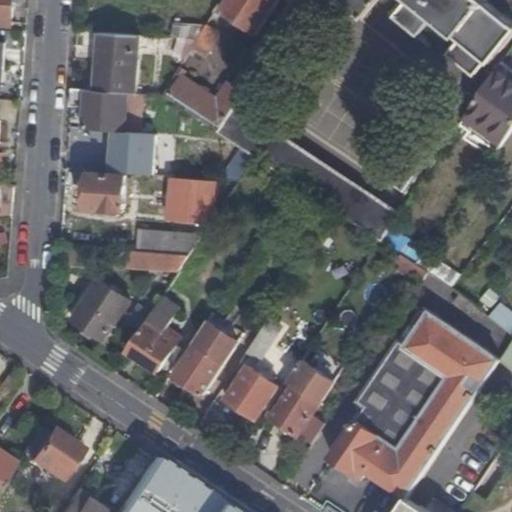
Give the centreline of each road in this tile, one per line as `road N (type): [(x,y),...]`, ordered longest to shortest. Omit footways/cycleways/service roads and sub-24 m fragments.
road 1 (residential): [(15,337),(27,291),(48,0)]
road 2 (tertiary): [(15,337),(275,511)]
